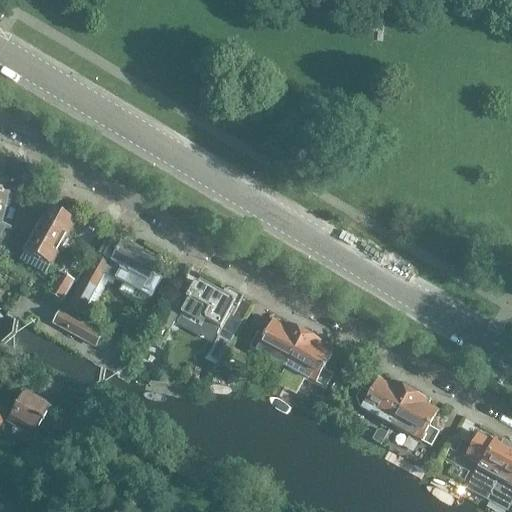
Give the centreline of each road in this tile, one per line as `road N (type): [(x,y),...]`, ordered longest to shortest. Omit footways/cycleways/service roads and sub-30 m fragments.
road 1 (unclassified): [(511,355),(0,50)]
road 2 (residential): [(0,114),(247,266),(511,411)]
